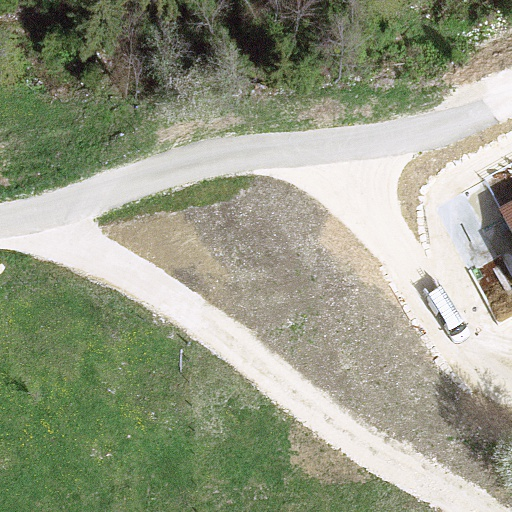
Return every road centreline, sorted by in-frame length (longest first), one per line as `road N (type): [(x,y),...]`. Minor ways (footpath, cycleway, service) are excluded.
road 1 (track): [(474,511),(188,318),(124,281),(42,255),(0,226)]
road 2 (track): [(511,108),(413,139),(220,151),(0,221)]
road 3 (track): [(483,117),(511,237)]
